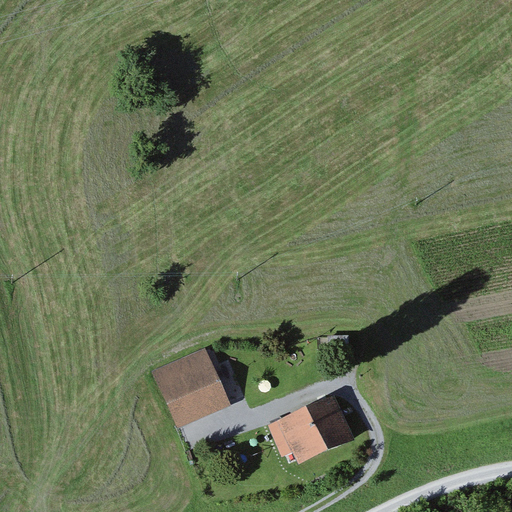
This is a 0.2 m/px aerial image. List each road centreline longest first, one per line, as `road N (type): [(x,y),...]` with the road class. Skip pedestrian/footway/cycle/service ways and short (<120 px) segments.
road 1 (track): [(426,37),(410,69),(394,235),(362,345),(342,384),(192,440)]
road 2 (track): [(42,511),(58,474),(142,371),(168,352),(197,339),(293,333),(379,295)]
road 3 (track): [(308,511),(361,476),(375,456),(376,433),(342,384)]
road 4 (track): [(511,468),(444,484),(385,511)]
